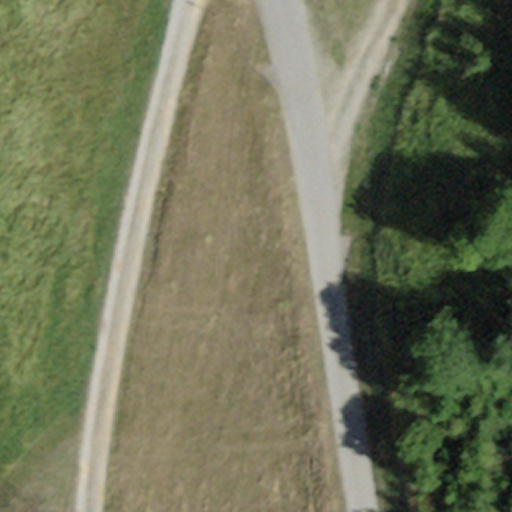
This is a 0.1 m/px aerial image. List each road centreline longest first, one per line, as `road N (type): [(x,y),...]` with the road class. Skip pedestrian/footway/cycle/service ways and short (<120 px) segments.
road 1 (track): [(182,0),(87,511)]
road 2 (track): [(284,0),(369,511)]
road 3 (track): [(313,165),(385,0)]
